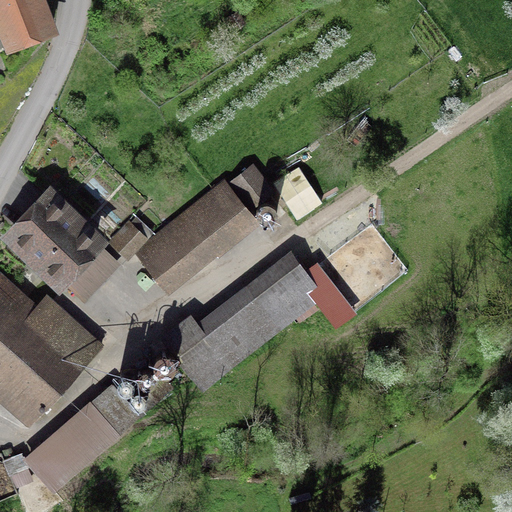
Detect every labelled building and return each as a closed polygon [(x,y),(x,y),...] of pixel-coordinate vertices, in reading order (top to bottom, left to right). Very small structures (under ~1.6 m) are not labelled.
[(0,0),(0,25),(8,46),(49,30),(37,0),(0,0)] [(232,28),(241,22),(235,13),(226,19),(232,28)] [(267,193),(248,169),(232,181),(251,206),(267,193)] [(224,182),(137,252),(165,287),(253,217),(224,182)] [(69,217),(48,197),(11,236),(64,286),(101,247),(79,227),(84,222),(73,212),(69,217)] [(126,227),(112,242),(127,256),(141,241),(126,227)] [(313,292),(289,260),(198,329),(190,319),(165,337),(198,380),(313,292)] [(0,376),(39,412),(94,352),(43,307),(27,324),(0,300),(0,376)] [(111,385),(26,461),(51,490),(136,414),(111,385)]
